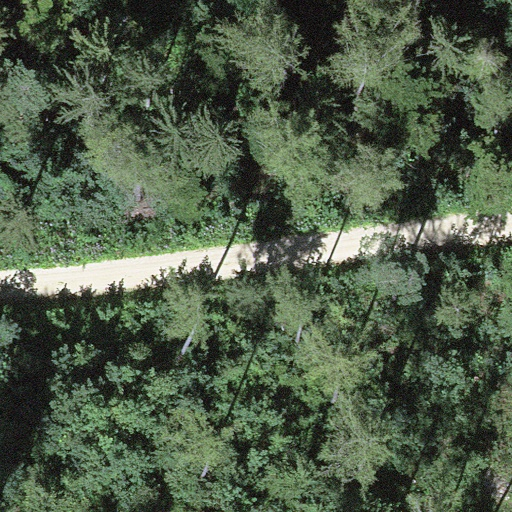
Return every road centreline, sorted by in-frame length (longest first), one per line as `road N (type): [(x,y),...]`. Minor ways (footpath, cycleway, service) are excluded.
road 1 (track): [(0,283),(511,224)]
road 2 (track): [(0,3),(511,38)]
